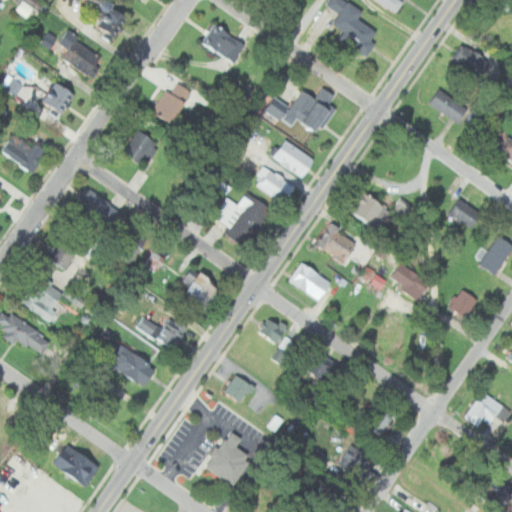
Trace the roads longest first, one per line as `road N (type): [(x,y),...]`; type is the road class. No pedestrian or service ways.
road 1 (residential): [(99,511),(455,0)]
road 2 (residential): [(436,408),(76,155)]
road 3 (residential): [(511,205),(220,0)]
road 4 (residential): [(0,265),(185,0)]
road 5 (residential): [(426,146),(436,408)]
road 6 (residential): [(365,511),(511,301)]
road 7 (residential): [(197,511),(0,372)]
